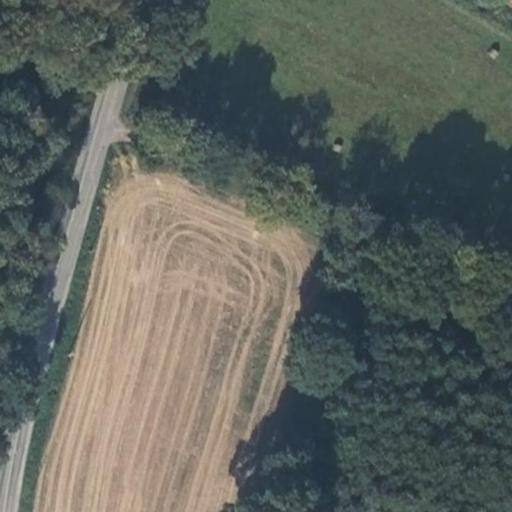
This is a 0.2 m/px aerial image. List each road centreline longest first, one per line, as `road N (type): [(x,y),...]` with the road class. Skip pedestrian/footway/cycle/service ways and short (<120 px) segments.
road 1 (tertiary): [(0,501),(49,296),(140,0)]
road 2 (track): [(101,119),(511,303)]
